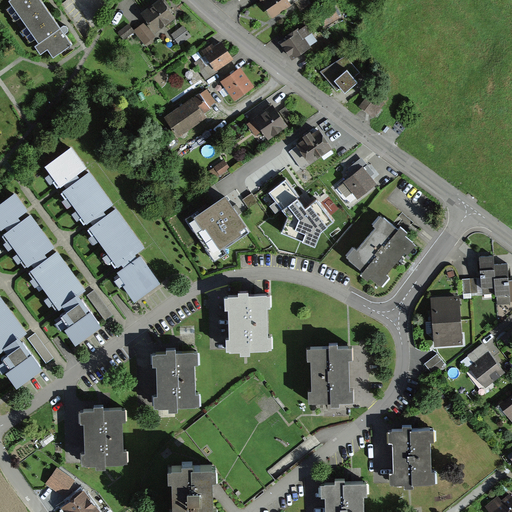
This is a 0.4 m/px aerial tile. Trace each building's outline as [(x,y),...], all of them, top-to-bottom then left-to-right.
[(71,45),(39,0),(11,0),(9,2),(38,43),(34,46),(40,55),(46,50),(52,58),(71,45)] [(164,0),(155,0),(142,10),(156,29),(173,17),(174,19),(183,13),(177,5),(172,9),(164,0)] [(259,0),(273,21),(293,8),(287,0),(259,0)] [(308,0),(297,0),(295,2),(302,14),(313,7),(308,0)] [(320,15),(326,26),(340,19),(333,7),(320,15)] [(144,43),(156,35),(145,21),(134,29),(144,43)] [(124,38),(134,30),(129,24),(119,31),(124,38)] [(183,24),(172,33),(180,44),(191,36),(183,24)] [(299,29),(279,43),(292,63),(312,49),(306,40),(314,35),(308,26),(300,31),(299,29)] [(216,68),(234,56),(221,38),(214,43),(212,41),(203,47),(206,52),(194,60),(207,78),(218,71),(216,68)] [(360,75),(346,58),(320,73),(337,94),(340,92),(345,98),(358,87),(353,81),(360,75)] [(221,78),(235,98),(255,84),(241,64),(221,78)] [(205,89),(166,117),(179,135),(205,117),(201,111),(214,102),(205,89)] [(368,96),(358,108),(373,119),(389,100),(378,91),(371,99),(368,96)] [(274,103),(247,121),(255,133),(263,127),(269,137),(288,124),(287,122),(279,110),(274,103)] [(279,110),(287,122),(294,117),(286,106),(279,110)] [(289,149),(301,167),(334,144),(326,132),(320,123),(313,127),(312,125),(303,131),(305,134),(297,139),(299,142),(289,149)] [(72,142),(45,160),(51,168),(45,172),(50,179),(53,177),(57,182),(87,162),(72,142)] [(343,178),(358,196),(376,181),(371,175),(375,172),(361,156),(349,167),(352,171),(343,178)] [(228,168),(223,161),(210,170),(215,177),(228,168)] [(77,217),(80,215),(84,220),(114,198),(90,166),(61,187),(66,194),(63,196),(68,203),(73,200),(77,206),(72,210),(77,217)] [(287,217),(279,233),(316,246),(324,230),(330,234),(348,219),(326,191),(305,203),(288,177),(268,193),(287,217)] [(16,187),(0,197),(0,223),(3,222),(6,226),(21,216),(18,212),(28,205),(16,187)] [(194,210),(185,216),(214,258),(225,250),(224,249),(252,230),(225,190),(195,211),(194,210)] [(117,203),(88,223),(93,230),(90,233),(94,239),(99,236),(109,249),(104,252),(109,259),(112,257),(114,262),(145,241),(117,203)] [(21,258),(24,262),(30,258),(33,262),(47,252),(44,249),(54,242),(31,209),(21,216),(6,226),(4,227),(5,229),(3,231),(6,236),(3,238),(9,246),(14,243),(18,248),(13,252),(18,260),(21,258)] [(354,246),(346,256),(363,269),(361,271),(369,278),(371,276),(381,284),(389,274),(386,272),(405,249),(407,252),(415,242),(404,233),(408,230),(401,224),(398,228),(380,213),(373,221),(377,224),(357,248),(354,246)] [(31,266),(29,268),(33,273),(29,275),(35,283),(40,280),(48,291),(43,295),(49,304),(53,301),(56,306),(62,301),(61,300),(78,287),(80,290),(86,285),(57,245),(47,252),(33,262),(30,265),(31,266)] [(124,281),(135,295),(160,276),(141,250),(119,267),(122,271),(115,276),(120,283),(124,281)] [(481,276),(476,276),(477,292),(477,294),(496,293),(495,261),(494,253),(480,253),(481,276)] [(509,261),(495,261),(496,293),(496,303),(511,303),(511,298),(511,279),(510,280),(509,261)] [(463,293),(477,292),(476,276),(462,277),(463,293)] [(61,327),(65,324),(75,337),(101,318),(80,290),(78,287),(61,300),(62,301),(66,306),(60,310),(62,313),(55,319),(61,327)] [(112,313),(95,288),(88,293),(105,318),(112,313)] [(0,349),(28,329),(0,290),(0,349)] [(238,296),(225,296),(225,308),(229,307),(230,338),(227,338),(227,349),(242,349),(242,353),(249,353),(249,348),(272,348),(272,336),(268,337),(268,306),(270,306),(270,295),(248,295),(248,291),(238,291),(238,296)] [(431,295),(433,320),(462,318),(460,293),(431,295)] [(463,342),(462,318),(433,320),(435,344),(463,342)] [(53,355),(35,330),(28,335),(47,360),(53,355)] [(17,381),(43,361),(24,335),(0,353),(2,357),(0,358),(0,366),(3,371),(7,368),(17,381)] [(468,355),(473,361),(489,349),(490,349),(484,342),(468,355)] [(331,348),(306,348),(306,360),(310,360),(311,390),(307,390),(308,402),(333,401),(333,406),(341,406),(341,401),(353,400),(352,389),(349,389),(348,359),(351,359),(351,347),(339,348),(339,343),(331,343),(331,348)] [(165,353),(152,353),(152,365),(156,365),(157,395),(154,395),(154,407),(169,406),(169,411),(176,411),(176,406),(199,405),(199,394),(195,394),(195,363),(197,363),(197,352),(175,353),(174,348),(165,349),(165,353)] [(505,370),(489,349),(473,361),(469,365),(484,385),(505,370)] [(437,353),(425,363),(434,375),(447,365),(437,353)] [(511,399),(503,407),(511,418),(511,399)] [(93,409),(80,409),(80,421),(84,421),(85,451),(82,451),(82,463),(96,462),(96,467),(104,467),(104,462),(127,462),(127,450),(123,450),(122,420),(125,420),(125,408),(102,409),(102,405),(93,405),(93,409)] [(401,428),(387,428),(387,440),(392,440),(392,470),(389,470),(389,482),(404,481),(404,486),(412,486),(411,481),(434,480),(434,469),(431,469),(430,438),(433,438),(432,427),(410,428),(410,423),(401,423),(401,428)] [(180,467),(167,467),(167,479),(171,479),(172,509),(169,509),(168,511),(213,511),(214,508),(210,508),(209,478),(212,477),(212,466),(189,467),(189,462),(180,463),(180,467)] [(57,466),(46,482),(63,494),(75,478),(57,466)] [(335,481),(322,482),(322,493),(326,493),(326,511),(364,511),(364,492),(367,492),(367,481),(344,481),(344,477),(335,477),(335,481)] [(84,487),(62,504),(67,511),(113,511),(108,504),(101,509),(84,487)] [(511,511),(511,493),(509,491),(502,497),(499,494),(485,505),(490,511),(511,511)]
